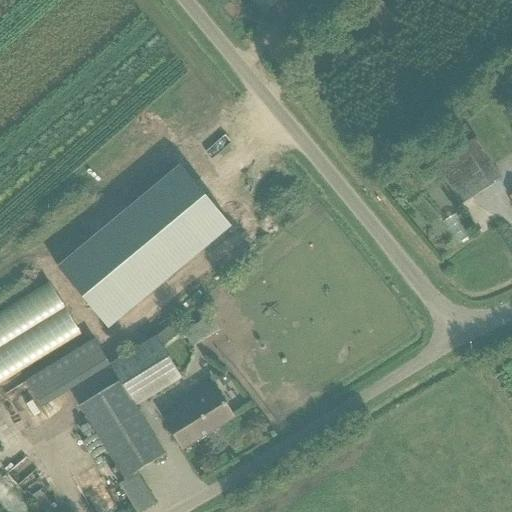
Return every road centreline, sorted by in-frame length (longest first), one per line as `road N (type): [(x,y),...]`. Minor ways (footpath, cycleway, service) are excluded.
road 1 (unclassified): [(458,334),(181,0)]
road 2 (unclassified): [(177,511),(458,334)]
